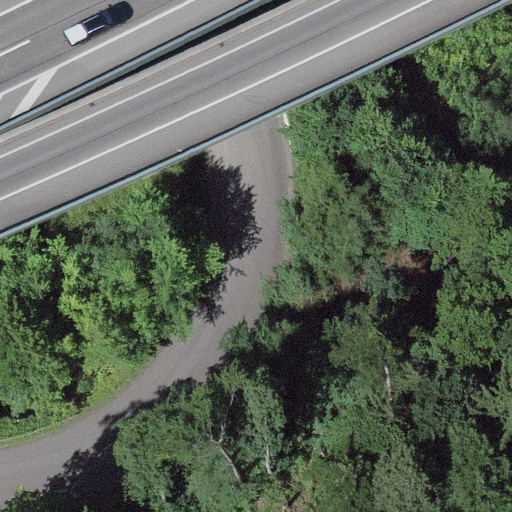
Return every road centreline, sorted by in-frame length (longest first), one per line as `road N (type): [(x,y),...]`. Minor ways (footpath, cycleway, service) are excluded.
road 1 (unclassified): [(0,468),(87,455),(193,380),(249,255),(235,61),(205,0)]
road 2 (motorway): [(0,187),(397,0)]
road 3 (motorway): [(0,58),(116,0)]
